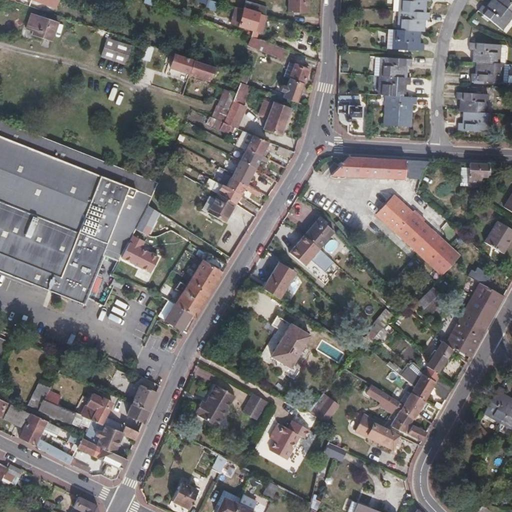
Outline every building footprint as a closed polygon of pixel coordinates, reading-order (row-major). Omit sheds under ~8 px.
[(63,1),(60,0),(38,0),(37,4),(59,12),(63,1)] [(219,2),(213,0),(206,0),(204,7),(216,11),(219,2)] [(308,13),(308,0),(287,0),(288,12),(308,13)] [(393,0),(393,10),(398,10),(400,10),(401,0),(393,0)] [(401,0),(400,10),(426,12),(427,1),(430,1),(430,0),(401,0)] [(511,17),(511,14),(494,0),(490,0),(485,8),(481,5),(477,10),(502,30),(511,17)] [(511,0),(494,0),(511,14),(511,0)] [(251,2),(248,10),(264,15),(266,7),(251,2)] [(261,33),(267,15),(264,15),(248,10),(242,8),(238,26),(240,26),(257,32),(261,33)] [(429,19),(429,13),(426,12),(400,10),(398,10),(396,29),(420,31),(424,31),(425,19),(429,19)] [(31,35),(52,41),(58,22),(31,13),(26,29),(32,31),(31,35)] [(203,13),(200,21),(222,28),(224,20),(203,13)] [(257,32),(240,26),(238,33),(255,39),(257,32)] [(420,31),(396,29),(393,29),(392,48),(423,51),(424,43),(420,43),(420,31)] [(130,47),(106,39),(101,56),(124,64),(130,47)] [(260,41),(256,39),(253,47),(247,63),(251,64),(256,49),(260,41)] [(282,59),(285,50),(260,41),(256,49),(282,59)] [(472,50),(471,61),(475,61),(500,63),(503,63),(505,63),(506,48),(504,46),(501,45),(469,43),(469,50),(472,50)] [(193,60),(173,54),(169,68),(189,75),(193,60)] [(378,75),(406,76),(407,66),(411,66),(411,59),(379,57),(378,75)] [(193,60),(189,75),(207,80),(209,73),(213,74),(215,67),(193,60)] [(470,80),(502,83),(503,63),(500,63),(475,61),(474,74),(471,74),(470,80)] [(147,64),(140,62),(136,76),(143,78),(147,64)] [(281,98),(296,103),(308,69),(293,63),(285,86),(282,84),(279,91),(283,93),(281,98)] [(378,75),(377,95),(384,95),(405,96),(406,85),(410,85),(411,77),(406,76),(378,75)] [(224,127),(238,131),(247,105),(243,104),(249,86),(238,82),(224,127)] [(459,100),(458,111),(462,111),(487,113),(488,94),(456,93),(456,99),(459,100)] [(338,95),(338,101),(337,112),(339,112),(339,120),(340,123),(346,123),(348,116),(359,117),(360,106),(357,106),(358,96),(338,95)] [(416,97),(405,96),(384,95),(383,125),(410,126),(412,104),(415,104),(416,97)] [(287,127),(296,103),(281,98),(273,122),(287,127)] [(489,131),(490,113),(487,113),(462,111),(462,123),(457,123),(457,130),(489,131)] [(245,148),(251,136),(242,132),(235,145),(244,149),(245,148)] [(245,148),(261,156),(268,143),(252,134),(251,136),(245,148)] [(82,304),(87,306),(102,254),(128,187),(99,176),(88,173),(0,137),(0,273),(77,302),(82,304)] [(238,161),(254,169),(261,156),(245,148),(244,149),(242,154),(238,161)] [(233,150),(229,156),(238,161),(242,154),(233,150)] [(431,162),(347,157),(332,175),(420,180),(422,170),(426,170),(431,162)] [(168,158),(165,166),(172,169),(176,162),(168,158)] [(104,162),(99,160),(93,173),(99,176),(104,162)] [(247,183),(254,169),(238,161),(234,168),(231,174),(247,183)] [(226,164),(223,169),(231,174),(234,168),(226,164)] [(490,165),(465,164),(465,169),(470,169),(470,177),(462,177),(462,188),(481,188),(482,177),(490,177),(490,165)] [(221,185),(240,196),(244,190),(257,197),(259,193),(260,190),(247,183),(231,174),(229,178),(226,176),(221,185)] [(218,190),(221,185),(215,182),(211,191),(216,194),(219,196),(221,192),(218,190)] [(219,196),(236,204),(240,196),(221,185),(218,190),(221,192),(219,196)] [(128,187),(102,254),(118,261),(135,229),(147,205),(133,199),(136,190),(128,187)] [(206,212),(226,223),(236,204),(219,196),(216,194),(206,212)] [(460,256),(406,206),(395,197),(377,216),(442,276),(460,256)] [(159,213),(147,205),(135,229),(147,236),(159,213)] [(318,220),(305,236),(316,247),(319,249),(333,232),(318,220)] [(511,239),(511,230),(497,222),(485,242),(503,253),(511,239)] [(316,247),(305,236),(300,242),(312,252),(316,247)] [(312,252),(300,242),(290,254),(302,264),(312,252)] [(174,304),(195,317),(227,264),(206,251),(174,304)] [(279,264),(264,289),(281,299),(295,273),(279,264)] [(470,358),(505,297),(480,284),(449,341),(443,336),(440,339),(443,341),(452,350),(455,350),(470,358)] [(433,290),(419,304),(429,315),(443,301),(433,290)] [(164,320),(185,333),(195,317),(174,304),(164,320)] [(386,325),(394,316),(386,309),(374,324),(375,326),(365,337),(366,338),(371,343),(382,330),(386,325)] [(308,337),(276,318),(271,327),(284,335),(271,357),(290,368),(308,337)] [(392,331),(386,325),(382,330),(388,336),(392,331)] [(388,336),(382,330),(371,343),(378,348),(388,336)] [(0,359),(9,342),(0,337),(0,359)] [(362,353),(371,343),(366,338),(357,349),(362,353)] [(439,374),(452,350),(443,341),(428,365),(427,367),(439,374)] [(339,361),(343,350),(324,344),(321,355),(339,361)] [(451,392),(455,384),(439,374),(427,367),(422,375),(451,392)] [(446,400),(451,392),(422,375),(413,390),(411,394),(425,402),(433,389),(436,389),(435,392),(437,395),(446,400)] [(146,390),(155,394),(158,387),(149,382),(146,390)] [(113,453),(122,435),(80,415),(56,405),(44,399),(48,390),(50,387),(40,383),(29,405),(79,427),(80,424),(88,428),(83,438),(113,453)] [(199,414),(198,416),(219,426),(223,418),(225,419),(229,410),(228,409),(235,395),(215,385),(206,402),(203,401),(197,413),(199,414)] [(400,403),(372,385),(367,394),(381,402),(379,405),(393,414),(400,403)] [(131,404),(148,411),(155,394),(146,390),(138,386),(131,404)] [(483,414),(499,422),(511,398),(511,397),(502,393),(504,390),(498,387),(483,414)] [(61,396),(48,390),(44,399),(56,405),(61,396)] [(80,415),(122,435),(126,427),(105,418),(113,403),(92,393),(80,415)] [(265,401),(252,393),(242,413),(256,419),(265,401)] [(325,393),(308,412),(325,422),(340,406),(325,393)] [(418,414),(425,402),(411,394),(404,405),(418,414)] [(511,398),(499,422),(511,429),(511,398)] [(11,422),(18,407),(10,404),(3,418),(11,422)] [(126,415),(143,423),(148,411),(131,404),(126,415)] [(422,441),(427,432),(411,426),(418,414),(404,405),(391,427),(422,441)] [(11,422),(22,427),(29,413),(18,407),(11,422)] [(22,427),(17,439),(68,464),(71,458),(72,456),(38,438),(43,429),(46,421),(29,413),(22,427)] [(393,450),(400,436),(385,428),(382,427),(385,421),(376,417),(375,420),(364,415),(355,433),(366,438),(367,437),(393,450)] [(68,441),(71,433),(46,421),(43,429),(68,441)] [(279,436),(275,443),(270,453),(287,461),(299,436),(305,438),(309,430),(292,422),(288,429),(278,424),(273,433),(279,436)] [(122,435),(135,441),(139,433),(126,427),(122,435)] [(77,446),(81,438),(71,433),(68,441),(77,446)] [(270,440),(275,443),(279,436),(273,433),(270,440)] [(120,470),(122,471),(127,460),(122,457),(113,453),(83,438),(81,438),(77,446),(76,448),(107,463),(102,476),(111,480),(116,478),(120,470)] [(345,452),(328,445),(324,454),(341,461),(345,452)] [(227,459),(219,454),(212,470),(220,474),(220,473),(227,459)] [(228,476),(234,463),(227,459),(220,473),(228,476)] [(22,469),(10,464),(7,472),(18,477),(22,469)] [(263,498),(271,502),(273,499),(277,489),(278,486),(270,482),(263,498)] [(197,492),(181,484),(173,501),(189,509),(197,492)] [(284,492),(277,489),(273,499),(279,502),(284,492)] [(98,511),(97,506),(78,496),(72,508),(80,511),(98,511)] [(217,511),(234,511),(238,505),(224,498),(217,511)] [(54,505),(46,501),(43,507),(51,511),(54,505)]
